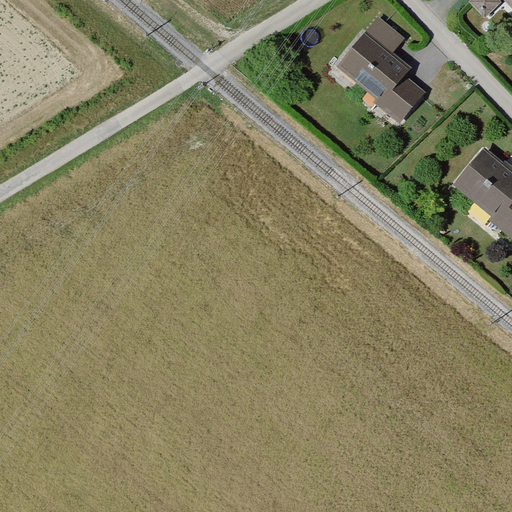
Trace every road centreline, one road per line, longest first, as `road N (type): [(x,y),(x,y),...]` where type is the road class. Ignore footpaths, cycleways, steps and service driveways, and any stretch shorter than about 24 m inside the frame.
road 1 (track): [(0,193),(314,0)]
road 2 (residential): [(406,0),(511,110)]
